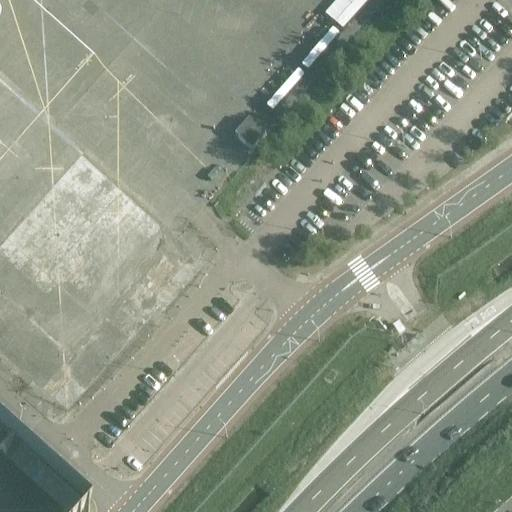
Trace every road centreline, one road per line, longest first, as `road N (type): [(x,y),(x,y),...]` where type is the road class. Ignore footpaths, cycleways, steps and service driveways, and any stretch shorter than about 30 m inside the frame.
road 1 (unclassified): [(132,511),(309,319),(511,169)]
road 2 (primary): [(511,321),(299,511)]
road 3 (primary): [(359,511),(511,377)]
road 4 (unclassified): [(0,397),(126,511)]
